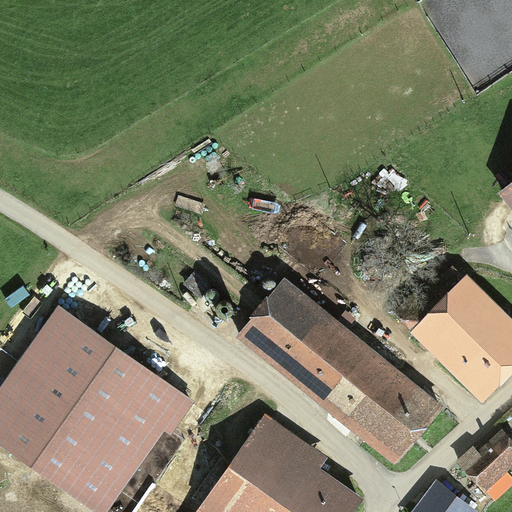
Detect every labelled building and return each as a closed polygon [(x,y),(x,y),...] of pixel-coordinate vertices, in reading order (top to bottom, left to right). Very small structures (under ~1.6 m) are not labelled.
[(511,184),(500,195),(511,209),(511,184)] [(441,408),(279,274),(239,323),(400,456),(441,408)] [(511,345),(511,326),(462,278),(411,331),(471,388),(511,345)] [(109,511),(189,404),(54,306),(0,379),(0,440),(98,511),(109,511)] [(329,457),(265,412),(194,511),(352,511),(362,498),(321,469),(329,457)] [(511,463),(511,442),(499,429),(460,466),(483,491),(511,463)] [(476,511),(478,511),(433,479),(408,511),(476,511)]
